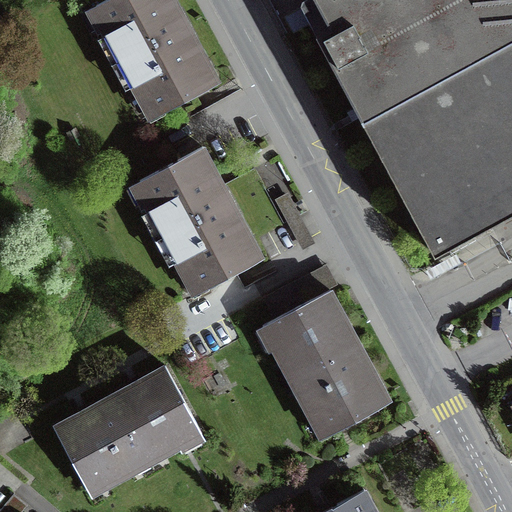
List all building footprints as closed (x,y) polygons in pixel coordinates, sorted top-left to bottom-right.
[(126,56),(187,23),(174,0),(104,0),(92,7),(115,51),(121,48),(126,56)] [(511,0),(301,0),(301,4),(435,254),(490,224),(489,222),(503,214),(511,209),(511,0)] [(202,51),(187,23),(126,56),(130,65),(125,68),(144,105),(150,101),(157,115),(196,94),(194,89),(216,77),(202,51)] [(169,232),(231,199),(218,175),(202,146),(135,182),(159,226),(165,223),(169,232)] [(315,242),(288,191),(275,199),(302,249),(315,242)] [(246,228),(231,199),(169,232),(174,240),(168,243),(188,280),(193,277),(201,290),(240,269),(238,264),(260,252),(246,228)] [(456,253),(425,270),(430,279),(461,262),(456,253)] [(326,265),(294,282),(306,303),(330,290),(337,286),(326,265)] [(262,298),(273,320),(306,303),(294,282),(294,281),(262,298)] [(292,366),(297,375),(358,342),(346,320),(330,290),(273,320),(264,326),(287,369),(292,366)] [(374,372),(358,342),(297,375),(302,383),(296,386),(316,422),(321,420),(328,433),(367,412),(365,407),(387,395),(374,372)] [(139,380),(113,394),(146,455),(154,451),(157,456),(200,433),(165,367),(139,380)] [(146,455),(113,394),(82,411),(60,423),(72,445),(67,447),(88,486),(101,479),(104,485),(140,465),(137,460),(146,455)] [(376,511),(364,489),(321,511),(376,511)] [(0,510),(0,511),(19,511),(26,505),(14,495),(0,510)]
